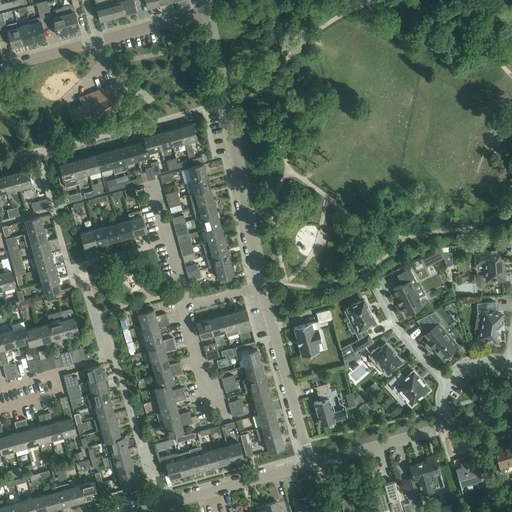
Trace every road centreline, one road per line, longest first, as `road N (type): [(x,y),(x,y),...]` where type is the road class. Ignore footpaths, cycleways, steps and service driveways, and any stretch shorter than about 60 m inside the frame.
road 1 (residential): [(261,285),(207,11)]
road 2 (residential): [(311,464),(261,285)]
road 3 (residential): [(138,511),(311,464)]
road 4 (residential): [(311,464),(448,426)]
road 5 (residential): [(372,283),(393,326),(446,383)]
